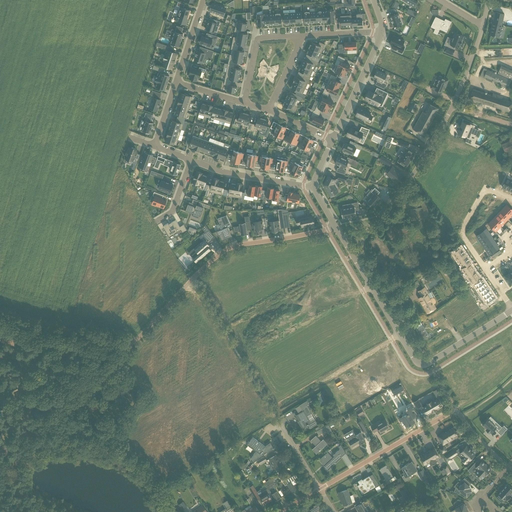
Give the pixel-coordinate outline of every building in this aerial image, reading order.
[(177,21),(179,22),(186,25),(189,16),(188,16),(190,10),(183,8),(185,4),(178,2),(177,6),(179,7),(179,10),(177,16),(178,17),(177,21)] [(213,3),(210,11),(222,15),(225,7),(213,3)] [(393,15),(390,16),(392,21),(391,21),(391,22),(392,21),(392,22),(392,23),(394,27),(402,24),(398,13),(397,14),(396,10),(392,9),(391,9),(393,15)] [(496,12),(490,35),(498,37),(503,38),(505,27),(501,26),(504,14),(496,12)] [(346,25),(345,14),(340,14),(337,14),(337,19),(340,19),(341,26),(346,25)] [(356,16),(357,26),(363,25),(362,21),(365,21),(365,14),(362,14),(356,14),(356,16)] [(435,17),(430,27),(439,31),(440,30),(446,33),(451,22),(445,19),(444,21),(435,17)] [(214,23),(208,21),(205,30),(214,32),(216,26),(218,27),(220,22),(215,20),(214,23)] [(235,28),(241,30),(246,31),(247,24),(242,23),(242,22),(238,21),(238,22),(236,22),(235,28)] [(171,44),(179,46),(182,38),(183,36),(182,36),(183,34),(182,34),(182,35),(180,34),(181,32),(183,28),(176,26),(175,30),(176,30),(175,32),(174,33),(171,32),(169,38),(172,39),(170,44),(171,44)] [(241,30),(235,28),(234,32),(237,32),(236,38),(246,40),(248,34),(241,33),(241,30)] [(448,47),(446,46),(443,51),(452,55),(455,50),(454,50),(455,47),(458,49),(460,45),(462,41),(461,41),(463,37),(455,33),(452,39),(451,38),(448,47)] [(208,34),(207,38),(202,36),(200,43),(205,45),(205,47),(209,48),(211,42),(216,43),(218,37),(208,34)] [(402,46),(404,41),(393,36),(389,44),(393,45),(392,48),(392,49),(393,49),(402,53),(405,47),(402,46)] [(233,37),(232,46),(238,47),(238,44),(245,46),(246,40),(236,38),(233,37)] [(321,53),(325,45),(319,42),(318,45),(312,42),(311,45),(310,44),(309,48),(321,53)] [(356,50),(356,42),(344,42),(344,49),(339,49),(340,53),(347,53),(347,50),(356,50)] [(232,46),(231,49),(233,50),(232,55),(243,58),(244,52),(237,50),(238,47),(232,46)] [(197,51),(194,61),(202,63),(202,62),(204,63),(206,56),(212,57),(214,51),(200,47),(199,52),(197,51)] [(309,48),(306,54),(313,57),(311,60),(318,63),(322,54),(321,53),(309,48)] [(176,54),(168,51),(166,55),(165,55),(164,60),(164,61),(163,65),(171,68),(176,54)] [(232,55),(230,55),(228,64),(234,65),(235,62),(242,63),(243,58),(232,55)] [(337,60),(334,65),(335,65),(347,71),(350,65),(343,62),(345,59),(338,56),(336,59),(337,60)] [(318,63),(311,60),(310,63),(303,60),(301,65),(301,66),(301,65),(313,71),(316,65),(317,65),(318,63)] [(228,64),(226,73),(239,75),(241,69),(234,68),(234,65),(228,64)] [(164,90),(169,76),(161,73),(161,72),(162,72),(163,69),(154,65),(152,69),(159,71),(157,76),(159,76),(159,77),(158,77),(156,83),(157,83),(156,87),(164,90)] [(301,65),(301,66),(298,71),(305,74),(303,77),(309,80),(311,76),(310,76),(313,71),(301,65)] [(335,65),(333,71),(344,76),(347,71),(335,65)] [(511,77),(511,70),(501,66),(498,73),(511,80),(511,77)] [(206,69),(199,67),(198,70),(192,68),(189,75),(191,75),(189,79),(197,81),(198,78),(199,78),(201,71),(205,72),(206,69)] [(511,81),(487,70),(483,68),(480,76),(484,78),(507,88),(511,81)] [(377,71),(373,78),(377,80),(375,85),(384,89),(387,83),(383,81),(386,75),(377,71)] [(239,75),(226,73),(224,81),(231,83),(231,80),(238,81),(239,75)] [(331,75),(327,84),(338,89),(341,83),(335,80),(337,77),(331,75)] [(446,86),(448,80),(439,76),(437,80),(439,81),(436,86),(432,84),(430,88),(435,90),(441,92),(444,86),(446,86)] [(309,80),(303,77),(302,80),(295,77),(295,78),(292,83),(293,83),(305,89),(309,80)] [(231,83),(224,81),(224,85),(226,85),(225,91),(231,92),(231,93),(235,94),(235,93),(236,93),(237,87),(230,86),(231,83)] [(293,83),(290,88),(297,91),(295,94),(298,96),(301,97),(305,89),(293,83)] [(327,84),(323,93),(328,95),(330,92),(336,95),(339,89),(338,89),(327,84)] [(369,91),(364,100),(378,106),(382,97),(385,98),(387,93),(377,88),(374,93),(369,91)] [(492,96),(478,91),(473,90),(470,99),(509,112),(511,102),(497,97),(498,95),(493,93),(492,96)] [(152,91),(151,95),(154,96),(153,98),(153,97),(149,109),(157,111),(161,100),(159,99),(159,97),(160,98),(161,94),(152,91)] [(287,94),(285,100),(294,104),(298,96),(295,94),(290,92),(288,95),(287,94)] [(181,93),(179,99),(190,102),(192,97),(187,95),(188,95),(184,94),(181,93)] [(320,102),(330,107),(333,102),(322,97),(320,102)] [(179,99),(177,104),(189,107),(190,102),(179,99)] [(294,104),(285,100),(282,106),(295,112),(298,106),(294,104)] [(314,111),(320,113),(321,110),(327,113),(330,107),(320,102),(319,102),(314,111)] [(418,105),(413,102),(408,110),(414,113),(418,105)] [(204,116),(207,105),(202,103),(199,114),(204,116)] [(189,107),(177,104),(176,109),(187,113),(189,107)] [(424,135),(438,109),(429,104),(424,112),(423,112),(413,129),(424,135)] [(212,106),(207,105),(204,116),(209,117),(212,106)] [(218,108),(212,106),(209,117),(214,119),(218,108)] [(223,109),(218,108),(214,119),(219,121),(223,109)] [(360,108),(356,116),(369,122),(372,117),(369,115),(370,112),(360,108)] [(185,118),(187,113),(176,109),(174,114),(178,115),(177,119),(184,121),(185,118)] [(223,109),(219,121),(225,122),(228,111),(223,109)] [(314,110),(311,117),(312,118),(311,121),(312,122),(311,123),(315,124),(316,124),(321,126),(324,120),(318,117),(320,113),(314,111),(314,110)] [(228,111),(225,122),(230,124),(233,112),(228,111)] [(246,114),(240,112),(238,120),(235,119),(233,125),(237,126),(237,124),(242,125),(246,114)] [(145,113),(144,117),(147,118),(146,121),(145,121),(142,131),(150,134),(153,123),(150,122),(153,115),(145,113)] [(251,115),(246,114),(242,125),(247,127),(247,129),(250,130),(252,124),(249,123),(251,115)] [(250,130),(250,131),(254,132),(255,129),(260,130),(263,119),(258,117),(255,125),(252,124),(251,126),(250,130)] [(181,130),(184,121),(177,119),(176,122),(172,120),(170,126),(181,130)] [(268,120),(263,119),(260,130),(265,132),(266,130),(267,127),(268,120)] [(458,133),(458,134),(467,138),(465,142),(471,145),(472,143),(473,140),(474,140),(473,140),(472,140),(470,139),(471,135),(473,135),(475,136),(475,137),(476,137),(478,132),(478,130),(477,129),(474,128),(472,127),(473,125),(470,124),(470,125),(469,125),(463,122),(461,127),(460,127),(460,128),(460,129),(459,129),(459,130),(458,133)] [(277,136),(282,126),(278,124),(276,127),(275,130),(272,129),(270,133),(277,136)] [(181,130),(170,126),(168,131),(180,135),(181,130)] [(277,136),(276,138),(282,140),(284,134),(283,134),(286,128),(282,126),(277,136)] [(361,127),(359,132),(358,132),(358,131),(355,130),(355,131),(350,128),(347,135),(359,141),(361,136),(366,138),(369,130),(361,127)] [(290,144),(295,132),(291,130),(289,136),(287,136),(284,142),(290,144)] [(168,131),(167,136),(178,140),(180,135),(168,131)] [(295,132),(290,144),(295,147),(298,141),(297,140),(300,134),(295,132)] [(178,140),(167,136),(165,141),(168,142),(168,143),(171,144),(176,145),(178,140)] [(194,149),(198,138),(193,136),(189,147),(194,149)] [(304,149),(309,139),(305,137),(302,143),(301,142),(298,148),(303,150),(304,151),(304,149)] [(203,139),(198,138),(194,149),(199,150),(203,139)] [(208,141),(203,139),(199,150),(204,152),(207,143),(208,143),(208,141)] [(313,140),(309,139),(304,149),(312,153),(314,148),(310,147),(312,144),(313,140)] [(213,143),(229,149),(230,145),(214,140),(213,143)] [(511,140),(501,145),(505,153),(511,149),(511,140)] [(350,145),(345,143),(345,145),(344,144),(342,148),(343,149),(342,150),(345,151),(344,152),(348,154),(349,153),(352,155),(356,148),(358,149),(360,146),(362,146),(350,141),(352,142),(350,145)] [(207,143),(204,152),(209,154),(213,145),(212,145),(208,143),(207,143)] [(213,145),(209,154),(214,156),(218,145),(213,143),(212,145),(213,145)] [(218,145),(214,156),(219,158),(223,147),(218,145)] [(137,150),(135,150),(135,149),(132,148),(131,148),(129,147),(127,152),(125,151),(124,156),(127,157),(126,159),(134,162),(133,165),(136,166),(140,154),(136,153),(137,150)] [(229,149),(223,147),(219,158),(225,160),(229,149)] [(412,157),(414,154),(406,149),(398,162),(406,167),(410,160),(411,161),(410,160),(412,157),(413,158),(412,157)] [(235,163),(238,152),(230,150),(229,155),(232,155),(231,158),(231,162),(235,163)] [(152,157),(153,156),(144,152),(139,166),(147,169),(149,166),(150,166),(151,163),(154,164),(156,159),(156,158),(152,157)] [(238,152),(235,163),(239,164),(241,157),(242,158),(244,153),(238,152)] [(338,156),(335,163),(340,166),(338,168),(337,168),(336,172),(345,174),(346,170),(344,170),(345,168),(348,162),(352,163),(353,160),(348,157),(346,160),(338,156)] [(282,158),(279,171),(284,172),(285,165),(287,165),(289,166),(292,157),(288,157),(287,159),(282,158)] [(164,162),(163,164),(172,167),(170,173),(177,175),(178,172),(179,169),(181,164),(165,159),(164,162)] [(299,164),(293,162),(291,166),(293,167),(290,173),(294,175),(299,164)] [(299,163),(299,164),(294,175),(298,177),(299,174),(301,171),(304,172),(306,166),(299,163)] [(397,183),(403,176),(392,167),(386,174),(397,183)] [(198,185),(202,173),(197,171),(196,174),(195,174),(193,180),(192,183),(198,185)] [(202,173),(198,185),(198,184),(204,186),(202,189),(206,191),(208,185),(205,184),(208,176),(202,174),(202,173)] [(335,180),(328,176),(324,185),(331,197),(338,193),(333,185),(335,180)] [(208,185),(206,191),(205,196),(209,197),(210,192),(215,193),(219,180),(213,178),(211,186),(208,185)] [(506,178),(502,187),(506,189),(510,180),(506,178)] [(219,180),(215,193),(225,196),(226,190),(223,189),(225,181),(219,180)] [(173,185),(161,181),(158,189),(170,193),(173,185)] [(229,190),(226,190),(225,196),(229,196),(234,197),(237,183),(236,183),(231,182),(229,190)] [(237,183),(234,197),(243,199),(244,195),(245,193),(241,192),(243,184),(237,183)] [(255,186),(249,185),(248,190),(245,189),(245,193),(244,195),(247,196),(254,197),(254,195),(255,186)] [(255,185),(255,186),(254,195),(258,195),(257,198),(263,199),(263,196),(264,190),(261,190),(262,186),(255,185)] [(267,191),(264,190),(263,196),(266,197),(266,199),(271,200),(272,200),(273,190),(274,190),(274,189),(268,187),(267,191)] [(375,188),(371,192),(374,194),(366,203),(373,208),(381,199),(377,195),(380,192),(375,188)] [(272,200),(271,200),(271,201),(277,202),(278,200),(281,200),(282,194),(279,194),(279,191),(274,190),(273,190),(272,200)] [(156,205),(163,208),(166,201),(163,200),(163,199),(161,198),(162,195),(154,192),(153,195),(155,196),(153,202),(156,204),(156,205)] [(293,193),(289,192),(289,193),(288,193),(288,195),(285,194),(284,200),(287,201),(298,203),(300,195),(293,194),(293,193)] [(188,205),(186,210),(188,211),(200,216),(202,209),(203,207),(205,208),(205,207),(206,206),(209,207),(209,205),(199,201),(199,202),(198,205),(191,203),(189,202),(188,204),(188,205)] [(429,216),(427,202),(421,203),(422,208),(416,209),(416,211),(411,212),(411,211),(410,211),(412,220),(417,219),(417,217),(429,216)] [(357,203),(353,203),(354,207),(348,208),(347,205),(343,205),(343,209),(341,209),(342,219),(356,216),(355,210),(359,209),(357,203)] [(504,208),(502,210),(509,217),(511,214),(511,209),(507,205),(504,208)] [(500,212),(498,215),(505,222),(509,217),(502,210),(501,212),(500,212)] [(223,229),(214,232),(217,236),(220,235),(222,240),(227,238),(226,236),(230,235),(229,231),(227,225),(230,224),(226,215),(217,219),(219,224),(221,224),(223,229)] [(495,218),(493,220),(500,226),(505,222),(498,215),(495,218)] [(302,227),(314,225),(312,216),(299,219),(300,221),(299,221),(299,222),(300,222),(300,224),(301,224),(302,227)] [(279,221),(269,222),(271,232),(273,231),(274,232),(273,232),(277,232),(277,231),(279,231),(279,228),(281,227),(281,228),(284,228),(284,222),(283,217),(278,217),(279,221)] [(255,223),(252,224),(252,229),(254,228),(255,234),(258,234),(259,234),(259,233),(261,233),(261,229),(267,228),(266,218),(262,218),(263,222),(260,222),(260,221),(254,222),(255,223)] [(163,226),(169,237),(181,230),(183,233),(187,230),(183,225),(180,227),(176,220),(171,223),(172,223),(169,225),(168,223),(163,226)] [(239,225),(232,226),(235,231),(240,230),(241,235),(247,234),(246,229),(251,228),(250,220),(245,220),(245,222),(239,223),(239,225)] [(491,221),(488,224),(496,231),(500,226),(493,220),(492,222),(491,221)] [(484,230),(476,236),(479,240),(479,239),(480,240),(489,234),(487,231),(487,232),(486,232),(484,230)] [(197,252),(191,257),(196,262),(210,250),(206,245),(212,240),(205,232),(199,237),(203,242),(195,250),(197,252)] [(489,234),(480,240),(481,242),(480,242),(483,245),(491,240),(490,238),(490,237),(491,237),(489,234)] [(491,240),(483,245),(485,249),(486,249),(486,250),(496,244),(494,241),(493,241),(492,242),(491,240)] [(496,244),(486,250),(487,251),(489,255),(498,249),(496,247),(497,247),(497,246),(496,244)] [(460,248),(452,253),(455,257),(463,252),(460,248)] [(463,252),(455,257),(458,261),(466,255),(463,252)] [(466,255),(458,261),(460,265),(468,259),(466,255)] [(178,259),(177,260),(184,270),(186,268),(178,259)] [(468,259),(460,265),(463,268),(470,264),(471,263),(468,259)] [(463,268),(461,269),(464,273),(472,267),(470,264),(463,268)] [(472,267),(464,273),(467,277),(475,271),(472,267)] [(475,271),(467,277),(469,280),(477,275),(475,271)] [(477,275),(469,280),(472,284),(480,279),(477,275)] [(482,279),(474,285),(476,289),(485,283),(482,279)] [(485,283),(476,289),(479,292),(487,287),(485,283)] [(487,287),(479,292),(482,296),(490,290),(487,287)] [(430,299),(427,294),(428,293),(425,288),(418,291),(421,297),(419,298),(427,313),(435,308),(433,304),(435,302),(435,301),(434,298),(432,298),(430,299)] [(490,290),(482,296),(484,300),(492,294),(490,290)] [(492,294),(484,300),(487,304),(495,298),(492,294)] [(431,323),(429,325),(432,329),(434,327),(437,332),(444,327),(442,324),(445,322),(439,313),(433,316),(435,319),(430,322),(431,323)] [(429,336),(423,326),(417,329),(424,339),(429,336)] [(48,366),(51,359),(46,357),(43,364),(45,365),(48,366)] [(24,365),(21,358),(15,360),(18,367),(21,366),(24,365)] [(57,369),(60,371),(65,366),(60,362),(55,367),(57,369)] [(352,382),(346,386),(351,394),(365,386),(359,375),(352,379),(352,380),(351,381),(352,382)] [(107,393),(107,394),(101,395),(101,396),(102,395),(103,398),(102,398),(103,399),(110,397),(111,400),(115,400),(115,401),(115,400),(116,403),(122,402),(122,393),(120,385),(118,377),(112,378),(113,378),(115,385),(114,386),(115,386),(116,392),(113,393),(113,392),(109,393),(107,393)] [(54,384),(62,386),(64,380),(57,378),(55,381),(54,384)] [(427,388),(423,381),(421,382),(420,381),(415,383),(416,385),(412,387),(418,398),(428,392),(426,389),(427,388)] [(11,394),(18,391),(17,388),(15,385),(9,388),(11,394)] [(44,392),(50,398),(54,394),(49,389),(44,392)] [(35,405),(40,407),(43,400),(41,399),(39,398),(35,405)] [(95,399),(86,406),(92,413),(97,409),(101,406),(95,399)] [(427,405),(423,408),(427,414),(431,411),(432,413),(436,410),(436,409),(440,406),(436,400),(432,403),(431,401),(427,404),(427,405)] [(300,405),(304,411),(296,416),(303,427),(308,424),(310,428),(317,424),(314,419),(313,420),(312,419),(314,418),(311,413),(307,405),(308,404),(307,401),(300,405)] [(347,413),(357,407),(355,403),(344,409),(347,413)] [(397,417),(398,418),(399,420),(400,422),(402,421),(403,420),(403,421),(404,422),(405,424),(404,424),(405,426),(406,426),(407,427),(408,426),(407,426),(409,426),(409,425),(410,425),(411,424),(412,423),(413,423),(414,422),(413,420),(413,421),(412,419),(412,418),(415,417),(416,416),(418,415),(412,405),(410,406),(408,407),(408,408),(407,408),(406,409),(405,409),(407,414),(403,416),(402,417),(402,416),(401,415),(399,416),(397,417)] [(360,407),(356,410),(357,412),(359,416),(364,413),(361,409),(360,407)] [(4,424),(6,428),(11,425),(7,418),(2,421),(4,424)] [(488,419),(482,425),(486,429),(486,430),(489,433),(490,433),(491,433),(494,430),(501,436),(507,429),(504,425),(502,427),(496,421),(493,424),(488,419)] [(389,427),(387,423),(385,420),(378,425),(377,424),(371,427),(374,432),(379,430),(380,432),(389,427)] [(361,421),(358,423),(363,432),(366,431),(361,421)] [(318,435),(326,430),(324,427),(316,431),(318,435)] [(444,432),(438,436),(442,443),(443,445),(448,441),(454,438),(453,437),(457,435),(453,428),(444,433),(444,432)] [(348,432),(343,435),(346,439),(348,438),(350,442),(349,442),(349,443),(351,447),(359,443),(360,444),(365,441),(362,437),(360,433),(355,436),(354,434),(350,436),(348,432)] [(316,436),(315,437),(311,440),(316,446),(313,449),(316,453),(327,444),(323,440),(321,442),(316,436)] [(253,437),(247,444),(254,449),(256,451),(251,458),(253,462),(274,448),(270,443),(265,446),(253,437)] [(328,452),(319,460),(323,464),(325,465),(324,466),(325,468),(325,469),(327,472),(331,468),(330,467),(341,458),(341,457),(346,453),(340,444),(338,446),(340,449),(333,455),(334,457),(332,459),(331,457),(328,452)] [(439,449),(442,454),(447,451),(447,450),(444,446),(443,446),(439,449)] [(455,450),(445,457),(448,462),(451,460),(451,459),(450,458),(456,454),(457,455),(462,459),(461,460),(462,460),(465,464),(468,460),(469,461),(475,455),(474,454),(474,453),(472,450),(471,451),(466,447),(462,451),(459,449),(456,451),(455,450)] [(431,466),(436,463),(434,459),(439,457),(433,448),(419,457),(425,465),(429,462),(431,466)] [(276,455),(269,459),(272,464),(271,465),(271,467),(274,473),(281,470),(279,467),(282,465),(280,461),(281,461),(280,460),(279,461),(276,455)] [(486,475),(487,475),(489,474),(488,472),(491,470),(481,461),(477,466),(474,463),(468,470),(471,473),(473,471),(476,473),(475,473),(482,479),(485,476),(486,475)] [(406,465),(402,468),(404,472),(403,473),(404,475),(402,477),(405,482),(410,478),(408,475),(411,474),(417,470),(415,467),(412,463),(406,466),(406,465)] [(380,469),(379,469),(380,470),(382,474),(386,481),(389,479),(391,482),(396,479),(395,476),(393,477),(389,470),(386,465),(380,469)] [(422,470),(418,473),(422,480),(427,477),(422,470)] [(196,483),(192,475),(188,478),(192,485),(196,483)] [(292,475),(285,479),(288,484),(287,484),(292,491),(295,489),(297,488),(296,488),(294,484),(296,483),(292,475)] [(360,485),(357,486),(361,493),(362,492),(363,494),(366,492),(368,490),(375,486),(376,488),(378,486),(379,486),(375,480),(372,481),(369,476),(362,480),(362,479),(358,482),(360,485)] [(454,491),(459,494),(461,492),(466,497),(471,491),(468,488),(470,487),(469,486),(471,484),(464,478),(462,481),(464,482),(458,489),(456,488),(454,491)] [(272,479),(265,482),(264,484),(267,489),(268,490),(276,485),(272,479)] [(504,500),(505,500),(506,501),(511,496),(510,494),(511,491),(511,488),(507,484),(498,494),(504,500)] [(432,485),(437,493),(437,492),(436,491),(438,488),(440,489),(441,489),(437,487),(433,485),(432,485)] [(254,489),(252,486),(249,487),(253,493),(252,494),(259,504),(258,504),(259,505),(263,502),(264,504),(271,499),(268,494),(269,493),(268,490),(267,489),(262,492),(260,490),(257,492),(255,488),(254,489)] [(404,489),(400,491),(402,496),(405,500),(409,497),(404,489)] [(347,490),(338,493),(340,500),(341,499),(344,506),(352,503),(347,490)] [(281,498),(277,492),(271,495),(275,501),(281,498)] [(259,504),(252,494),(248,496),(249,498),(247,499),(251,507),(246,510),(245,509),(242,511),(256,511),(258,511),(255,506),(258,504),(259,504)] [(222,503),(226,509),(220,511),(231,511),(234,511),(228,500),(222,503)] [(367,511),(364,507),(368,505),(366,500),(362,503),(361,503),(355,506),(358,511),(356,511),(367,511)] [(184,511),(187,507),(181,501),(178,505),(184,511)] [(395,507),(398,511),(407,505),(405,502),(395,507)] [(463,503),(454,508),(455,508),(456,509),(455,509),(456,511),(466,511),(468,511),(464,504),(463,504),(463,503)]
